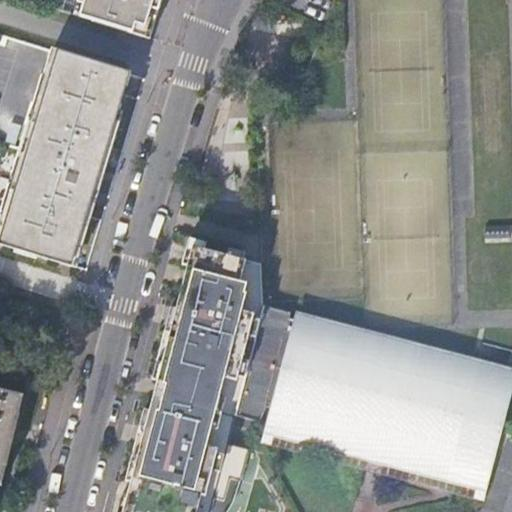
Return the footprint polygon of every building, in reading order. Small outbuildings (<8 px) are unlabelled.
[(146,41),(164,0),(79,0),(73,19),(146,41)] [(120,99),(123,100),(129,80),(52,56),(45,77),(120,99)] [(89,196),(92,198),(112,136),(108,135),(120,99),(45,77),(39,76),(7,174),(14,176),(11,185),(7,195),(1,192),(0,194),(0,216),(0,217),(0,216),(0,249),(65,271),(89,196)] [(89,196),(65,271),(69,272),(92,198),(89,196)] [(509,224),(485,225),(485,242),(510,241),(509,224)] [(261,265),(191,246),(175,309),(177,310),(173,326),(171,325),(153,394),(122,511),(209,511),(219,477),(239,482),(247,450),(227,445),(232,428),(234,419),(234,417),(242,388),(264,307),(262,305),(261,265)] [(268,426),(475,483),(478,484),(485,486),(500,432),(511,387),(511,375),(298,317),(297,322),(290,320),(291,314),(264,307),(242,388),(234,417),(260,424),(264,411),(271,413),(268,426)] [(0,488),(0,489),(21,398),(0,393),(0,488)]
